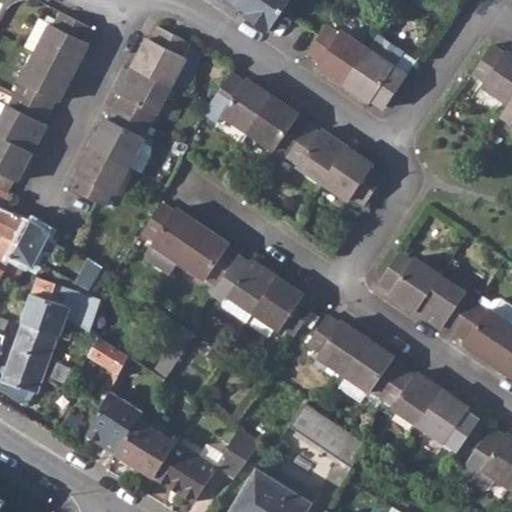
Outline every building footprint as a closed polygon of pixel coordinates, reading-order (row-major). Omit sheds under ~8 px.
[(238,0),(235,4),(247,12),(245,16),(268,32),(289,0),(238,0)] [(51,22),(47,21),(32,50),(70,70),(81,50),(86,40),(81,39),(89,25),(58,10),(51,22)] [(21,44),(32,50),(47,21),(37,16),(21,44)] [(144,35),(130,63),(168,83),(183,54),(179,52),(186,39),(155,23),(148,37),(144,35)] [(318,65),(345,82),(369,48),(342,29),(340,32),(327,24),(308,53),(320,61),(318,65)] [(373,97),(387,106),(406,77),(393,69),(395,66),(403,53),(405,51),(378,33),(369,48),(345,82),(371,101),(373,97)] [(487,83),(511,100),(511,49),(511,48),(509,51),(496,42),(477,71),(489,79),(487,83)] [(32,50),(12,91),(45,109),(51,97),(55,99),(70,70),(32,50)] [(393,69),(406,77),(416,62),(403,53),(395,66),(393,69)] [(119,93),(113,106),(146,122),(153,110),(154,111),(168,83),(130,63),(115,91),(119,93)] [(224,113),(251,131),(275,95),(248,77),(247,79),(234,71),(214,101),(226,109),(224,113)] [(4,103),(0,110),(0,135),(28,150),(42,123),(39,121),(45,109),(12,91),(4,103)] [(251,131),(289,155),(311,124),(300,117),(302,113),(275,95),(251,131)] [(103,115),(88,144),(126,164),(139,140),(141,135),(146,122),(113,106),(107,117),(103,115)] [(289,155),(325,181),(350,146),(325,128),(322,131),(311,124),(289,155)] [(13,178),(28,150),(0,135),(0,188),(2,190),(10,177),(13,178)] [(138,170),(147,153),(148,144),(139,140),(126,164),(138,170)] [(112,193),(126,164),(88,144),(73,173),(77,175),(70,188),(100,204),(107,191),(112,193)] [(377,164),(350,146),(325,181),(353,200),(355,196),(368,204),(387,175),(375,168),(377,164)] [(158,201),(139,230),(151,239),(143,250),(145,256),(167,272),(175,260),(200,224),(174,206),(171,210),(158,201)] [(0,243),(0,267),(5,271),(13,256),(32,220),(5,209),(0,220),(0,234),(5,236),(0,243)] [(33,265),(49,232),(32,220),(13,256),(27,263),(33,266),(33,265)] [(175,260),(214,285),(235,254),(225,246),(227,242),(200,224),(175,260)] [(43,267),(57,237),(49,232),(33,265),(35,266),(40,268),(41,266),(43,267)] [(214,285),(250,311),(275,276),(250,258),(247,262),(235,254),(214,285)] [(392,296),(420,315),(443,279),(417,261),(415,263),(402,255),(382,284),(394,292),(392,296)] [(27,263),(13,256),(5,271),(19,277),(27,263)] [(75,283),(89,290),(103,268),(88,258),(75,283)] [(302,294),(275,276),(250,311),(277,330),(279,326),(292,335),(311,306),(299,298),(302,294)] [(38,277),(22,322),(59,334),(74,289),(38,277)] [(447,329),(458,337),(479,306),(468,298),(469,297),(443,279),(420,315),(445,333),(447,329)] [(492,313),(511,326),(511,309),(504,304),(496,307),(484,299),(479,306),(492,314),(492,313)] [(468,348),(495,366),(511,340),(511,326),(492,313),(492,314),(479,306),(458,337),(470,344),(468,348)] [(313,355),(341,374),(365,337),(338,319),(335,323),(323,314),(304,343),(316,352),(313,355)] [(59,334),(22,322),(13,348),(49,360),(59,334)] [(86,329),(94,334),(98,328),(90,323),(86,329)] [(109,390),(110,388),(118,374),(128,356),(99,337),(88,355),(110,369),(97,391),(106,396),(109,390)] [(341,374),(379,400),(401,368),(390,360),(392,357),(365,337),(341,374)] [(511,340),(495,366),(511,378),(511,340)] [(38,393),(49,360),(13,348),(2,380),(32,391),(38,393)] [(379,400),(416,426),(440,390),(415,372),(412,376),(401,368),(379,400)] [(32,391),(2,380),(0,385),(0,389),(25,404),(32,391)] [(85,434),(115,452),(131,429),(139,417),(143,411),(109,390),(106,396),(85,434)] [(468,409),(440,390),(416,426),(443,445),(446,441),(458,450),(466,438),(476,423),(477,421),(465,412),(468,409)] [(288,426),(353,470),(369,446),(306,404),(288,426)] [(177,442),(139,417),(131,429),(115,452),(154,477),(177,442)] [(494,480),(507,489),(511,482),(511,439),(505,435),(502,438),(476,423),(466,438),(478,447),(459,474),(482,490),(487,489),(494,480)] [(240,427),(215,468),(231,479),(261,441),(240,427)] [(215,468),(177,442),(154,477),(193,502),(215,468)] [(225,511),(302,511),(310,501),(256,465),(225,511)]
